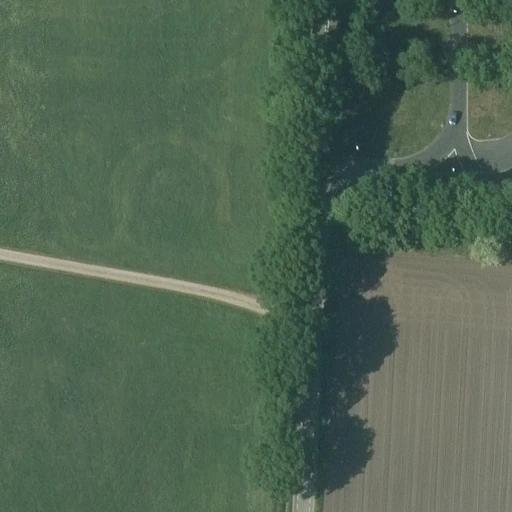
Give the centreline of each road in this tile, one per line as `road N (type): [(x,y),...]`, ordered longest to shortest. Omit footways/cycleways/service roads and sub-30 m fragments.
road 1 (unclassified): [(318,174),(302,511)]
road 2 (unclassified): [(318,174),(327,0)]
road 3 (unclassified): [(458,0),(458,131)]
